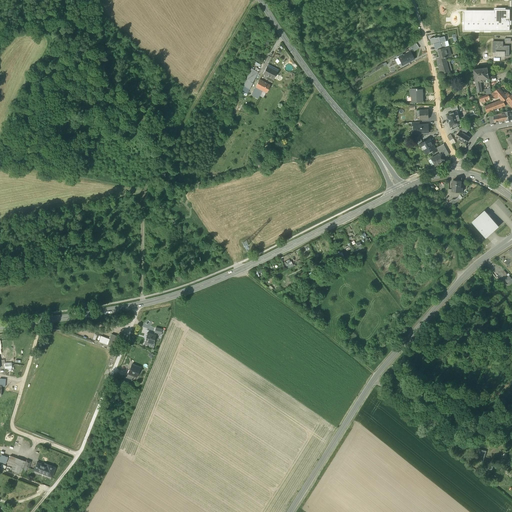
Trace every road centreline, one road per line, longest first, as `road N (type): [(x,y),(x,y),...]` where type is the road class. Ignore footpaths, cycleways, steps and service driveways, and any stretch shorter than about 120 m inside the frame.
road 1 (secondary): [(289,511),(372,379),(466,273),(511,238)]
road 2 (track): [(254,0),(142,193),(141,297)]
road 3 (secondary): [(139,304),(256,262),(398,191)]
road 4 (tertiary): [(261,0),(398,191)]
road 5 (unclassified): [(38,321),(10,428),(79,454)]
road 6 (residential): [(461,160),(445,139),(412,0)]
road 7 (unclassified): [(79,454),(139,304)]
road 8 (track): [(372,379),(447,440),(511,440)]
